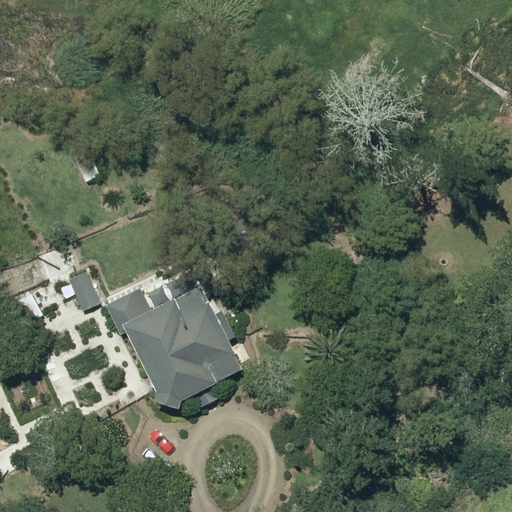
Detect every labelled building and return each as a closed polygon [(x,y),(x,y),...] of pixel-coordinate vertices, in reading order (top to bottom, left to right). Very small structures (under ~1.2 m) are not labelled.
[(87,139),(70,149),(86,176),(103,167),(87,139)] [(425,230),(418,238),(421,248),(432,250),(438,242),(435,232),(425,230)] [(69,275),(82,308),(100,301),(87,268),(69,275)] [(119,328),(125,325),(155,385),(152,393),(178,402),(181,393),(241,363),(208,295),(205,297),(197,281),(142,308),(131,289),(105,301),(119,328)] [(41,312),(29,285),(13,293),(25,319),(41,312)]
